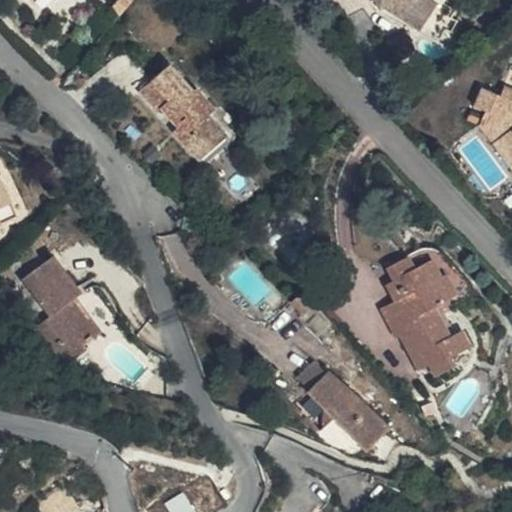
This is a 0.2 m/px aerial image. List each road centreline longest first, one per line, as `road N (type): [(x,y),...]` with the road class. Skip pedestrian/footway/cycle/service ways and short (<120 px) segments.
road 1 (residential): [(0,45),(124,172),(175,340),(208,409)]
road 2 (residential): [(511,269),(320,58),(256,0)]
road 3 (residential): [(0,419),(77,438),(99,457),(117,511)]
